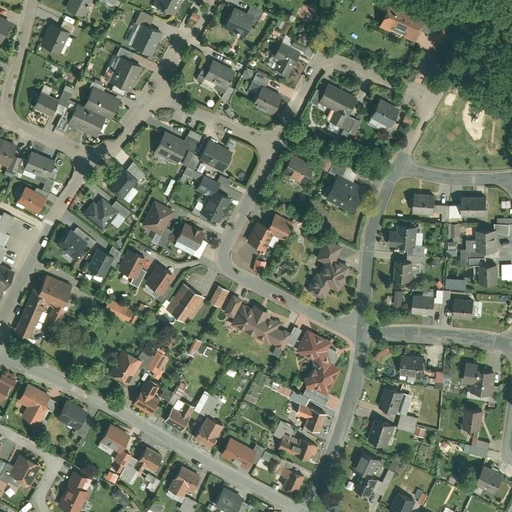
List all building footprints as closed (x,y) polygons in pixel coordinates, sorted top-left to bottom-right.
[(90,0),(67,0),(65,5),(84,14),(90,0)] [(179,0),(156,0),(155,4),(174,13),(179,0)] [(426,17),(390,1),(379,27),(415,43),(426,17)] [(250,4),(245,14),(253,19),(258,21),(263,11),(250,4)] [(200,15),(203,8),(196,5),(192,12),(200,15)] [(234,8),(223,28),(243,38),(253,19),(245,14),(234,8)] [(142,23),(150,27),(154,17),(140,11),(135,21),(142,25),(142,23)] [(0,40),(10,20),(0,15),(0,40)] [(64,18),(61,25),(70,29),(72,30),(75,23),(64,18)] [(275,26),(282,29),(285,23),(278,19),(275,26)] [(61,25),(49,20),(40,42),(60,51),(70,29),(61,25)] [(454,26),(439,20),(432,37),(447,43),(454,26)] [(142,25),(132,46),(150,55),(161,32),(150,27),(142,23),(142,25)] [(284,34),(286,35),(291,26),(285,23),(282,29),(280,32),(284,34)] [(284,34),(280,44),(300,54),(311,60),(316,50),(286,35),(284,34)] [(300,54),(280,44),(273,57),(277,59),(273,69),(288,76),(300,54)] [(120,57),(130,61),(133,53),(120,48),(117,55),(120,57)] [(120,57),(109,81),(114,84),(128,90),(130,91),(141,66),(130,61),(120,57)] [(236,68),(213,57),(202,79),(225,90),(236,68)] [(247,89),(258,95),(263,86),(265,87),(269,79),(256,72),(247,89)] [(93,85),(103,90),(104,86),(87,78),(84,85),(92,89),(93,85)] [(40,89),(48,92),(51,86),(43,82),(40,89)] [(58,97),(57,100),(65,103),(73,86),(65,82),(58,97)] [(357,97),(328,83),(323,93),(318,103),(334,110),(329,121),(341,127),(346,116),(347,117),(357,97)] [(125,97),(128,90),(114,84),(111,91),(125,97)] [(92,89),(84,105),(105,116),(111,118),(120,98),(103,90),(93,85),(92,89)] [(258,95),(252,105),(272,116),(283,96),(265,87),(263,86),(258,95)] [(40,89),(32,105),(51,113),(57,100),(58,97),(48,92),(40,89)] [(317,106),(318,103),(323,93),(315,90),(309,103),(317,106)] [(399,110),(379,100),(370,118),(390,128),(399,110)] [(78,103),(68,123),(95,136),(105,116),(84,105),(78,103)] [(348,133),(355,120),(348,117),(342,130),(348,133)] [(361,123),(355,120),(348,133),(355,136),(361,123)] [(189,130),(184,140),(188,142),(197,146),(201,136),(189,130)] [(184,140),(165,131),(154,154),(177,165),(188,142),(184,140)] [(19,143),(0,134),(0,160),(9,165),(15,151),(19,143)] [(232,152),(209,140),(199,161),(222,172),(232,152)] [(24,155),(18,169),(45,181),(48,175),(56,157),(29,145),(24,155)] [(24,155),(15,151),(9,165),(18,169),(24,155)] [(327,173),(333,161),(320,155),(314,166),(327,173)] [(313,167),(291,156),(283,172),(305,183),(313,167)] [(337,175),(351,182),(357,170),(334,158),(333,161),(327,173),(336,177),(337,175)] [(133,161),(125,170),(138,178),(139,180),(144,173),(133,161)] [(15,175),(18,169),(9,165),(6,171),(15,175)] [(184,173),(200,181),(204,174),(188,166),(184,173)] [(121,167),(106,185),(122,197),(138,178),(125,170),(121,167)] [(55,178),(48,175),(45,181),(43,186),(49,189),(55,178)] [(351,182),(337,175),(336,177),(331,188),(326,198),(325,200),(351,213),(364,188),(351,182)] [(196,190),(208,196),(212,187),(200,181),(196,190)] [(35,187),(27,182),(18,199),(39,210),(48,194),(35,187)] [(37,184),(35,187),(48,194),(50,189),(49,189),(43,186),(37,184)] [(218,222),(230,196),(212,187),(208,196),(200,213),(218,222)] [(436,193),(414,192),(413,211),(434,213),(434,212),(435,207),(436,193)] [(461,208),(461,214),(462,214),(487,215),(487,196),(461,196),(461,197),(461,208)] [(110,222),(118,213),(110,206),(101,199),(96,204),(94,201),(84,213),(103,230),(110,222)] [(116,199),(110,206),(118,213),(110,222),(116,228),(131,212),(116,199)] [(173,211),(154,202),(142,226),(157,233),(162,235),(173,211)] [(435,207),(434,212),(442,212),(442,218),(448,218),(448,216),(462,217),(462,214),(461,214),(461,208),(448,208),(435,207)] [(0,260),(5,250),(2,248),(8,236),(5,235),(13,219),(0,212),(0,260)] [(274,215),(269,227),(275,230),(272,236),(284,241),(292,223),(274,215)] [(420,219),(400,218),(399,224),(394,224),(393,239),(419,240),(420,237),(420,225),(420,219)] [(269,227),(256,221),(246,243),(265,252),(272,236),(275,230),(269,227)] [(502,244),(502,223),(480,223),(480,234),(480,245),(490,244),(502,244)] [(184,226),(176,241),(177,242),(196,252),(202,240),(204,236),(200,234),(202,231),(193,226),(191,229),(184,226)] [(77,228),(72,234),(86,246),(88,248),(93,242),(77,228)] [(68,231),(55,247),(73,261),(86,246),(72,234),(68,231)] [(162,235),(157,233),(152,243),(157,245),(162,235)] [(480,245),(480,234),(469,234),(469,242),(472,242),(472,245),(480,245)] [(208,243),(202,240),(196,252),(193,256),(199,260),(208,243)] [(342,248),(324,240),(315,260),(324,263),(319,275),(313,273),(305,292),(325,300),(329,289),(338,293),(348,267),(336,262),(342,248)] [(193,256),(196,252),(177,242),(175,246),(193,256)] [(472,245),(472,242),(469,242),(464,242),(464,260),(472,259),(472,251),(472,245)] [(111,248),(107,255),(112,258),(109,265),(113,268),(119,253),(111,248)] [(142,257),(127,250),(117,270),(132,277),(136,268),(142,257)] [(107,255),(97,251),(88,270),(103,277),(109,265),(112,258),(107,255)] [(482,258),(490,258),(490,251),(472,251),(472,259),(476,259),(482,258)] [(409,254),(399,253),(397,272),(412,274),(413,255),(409,254)] [(490,258),(482,258),(482,269),(482,277),(500,277),(500,258),(490,258)] [(267,264),(255,261),(252,272),(264,275),(267,264)] [(173,275),(158,264),(145,283),(160,294),(173,275)] [(0,298),(12,272),(0,266),(0,298)] [(146,272),(136,268),(132,277),(128,285),(137,289),(146,272)] [(36,298),(45,302),(55,307),(63,310),(72,288),(46,276),(39,292),(36,298)] [(406,284),(398,283),(397,298),(405,299),(406,284)] [(436,283),(435,290),(438,290),(438,295),(445,296),(447,284),(436,283)] [(204,299),(183,284),(164,310),(186,325),(204,299)] [(447,284),(445,296),(458,297),(458,293),(453,293),(454,284),(447,284)] [(228,291),(218,286),(208,303),(219,309),(228,291)] [(417,288),(415,306),(437,308),(438,295),(438,290),(435,290),(417,288)] [(39,292),(33,290),(14,331),(29,338),(45,302),(36,298),(39,292)] [(478,295),(458,293),(458,297),(456,311),(476,313),(478,295)] [(222,313),(234,319),(241,304),(244,300),(232,294),(222,313)] [(110,301),(105,312),(127,323),(132,312),(110,301)] [(234,319),(231,325),(275,348),(282,352),(286,343),(291,335),(278,328),(280,324),(269,318),(271,313),(254,304),(251,309),(241,304),(234,319)] [(63,310),(55,307),(49,321),(56,324),(63,310)] [(291,335),(286,343),(293,347),(301,331),(294,327),(291,335)] [(200,345),(205,336),(199,332),(194,342),(200,345)] [(312,334),(305,336),(298,349),(314,357),(316,356),(318,363),(315,364),(309,376),(304,378),(307,386),(312,385),(321,389),(329,387),(335,374),(333,366),(338,356),(336,351),(326,346),(328,342),(312,334)] [(212,343),(206,339),(203,345),(209,348),(212,343)] [(146,353),(125,342),(112,366),(132,377),(146,353)] [(161,368),(171,352),(159,344),(154,351),(157,353),(151,363),(161,368)] [(377,358),(382,362),(392,349),(387,345),(377,358)] [(406,347),(403,368),(418,369),(426,371),(426,368),(429,350),(406,347)] [(282,352),(275,348),(271,356),(278,359),(282,352)] [(496,387),(498,366),(482,364),(483,357),(470,355),(467,375),(475,376),(474,385),(493,387),(494,387),(496,387)] [(254,371),(257,365),(251,362),(248,367),(254,371)] [(429,377),(430,369),(426,368),(426,371),(418,369),(417,376),(429,377)] [(4,369),(1,374),(12,380),(16,382),(19,377),(4,369)] [(454,371),(447,370),(446,380),(453,381),(454,371)] [(432,376),(432,382),(445,382),(445,371),(438,371),(438,376),(432,376)] [(0,373),(0,393),(4,396),(12,380),(1,374),(0,373)] [(149,373),(135,396),(154,407),(162,394),(156,390),(162,381),(149,373)] [(54,390),(31,377),(21,395),(30,400),(24,410),(39,418),(54,390)] [(389,380),(382,401),(401,407),(408,386),(389,380)] [(492,394),(493,387),(474,385),(471,384),(470,391),(492,394)] [(290,395),(292,389),(281,385),(279,391),(290,395)] [(312,385),(307,386),(295,390),(309,398),(325,405),(330,394),(321,389),(312,385)] [(199,400),(197,404),(202,407),(202,406),(212,390),(205,386),(198,400),(199,400)] [(212,390),(202,406),(209,410),(210,409),(215,412),(219,407),(215,404),(223,391),(214,386),(212,390)] [(305,406),(309,398),(295,390),(291,398),(305,406)] [(175,401),(167,415),(184,425),(197,404),(199,400),(198,400),(188,394),(182,405),(175,401)] [(67,396),(59,413),(69,418),(77,422),(79,423),(80,424),(87,411),(89,407),(67,396)] [(486,404),(468,402),(466,422),(471,422),(471,424),(479,426),(479,424),(483,424),(486,404)] [(304,425),(318,430),(325,413),(311,407),(310,408),(300,404),(297,413),(307,417),(304,425)] [(402,414),(419,419),(421,412),(405,407),(402,414)] [(209,410),(197,432),(213,441),(227,419),(215,412),(210,409),(209,410)] [(95,416),(87,411),(80,424),(79,423),(78,426),(87,431),(95,416)] [(396,419),(378,413),(370,433),(389,440),(396,419)] [(419,419),(402,414),(400,421),(417,426),(419,419)] [(77,422),(69,418),(66,422),(75,427),(77,422)] [(134,429),(114,418),(104,435),(121,445),(123,447),(126,443),(134,429)] [(429,422),(421,419),(418,429),(425,431),(426,432),(429,422)] [(273,433),(281,437),(282,434),(289,436),(294,427),(284,422),(283,424),(279,421),(273,433)] [(489,453),(493,436),(476,432),(472,448),(489,453)] [(314,444),(300,438),(299,440),(289,436),(282,434),(281,437),(277,447),(308,459),(311,453),(314,454),(317,446),(314,445),(314,444)] [(229,439),(220,456),(246,469),(250,462),(255,453),(252,451),(229,439)] [(165,450),(149,441),(141,455),(137,462),(143,465),(144,466),(148,459),(154,463),(157,464),(165,450)] [(135,449),(126,443),(123,447),(121,445),(116,454),(121,457),(127,461),(134,450),(135,449)] [(254,446),(252,451),(255,453),(250,462),(255,465),(263,450),(254,446)] [(366,467),(367,467),(367,466),(375,450),(366,446),(358,463),(366,467)] [(43,459),(23,447),(16,460),(12,467),(14,468),(20,472),(32,479),(43,459)] [(141,455),(134,450),(127,461),(123,468),(121,470),(132,477),(136,479),(143,465),(137,462),(141,455)] [(392,463),(399,466),(403,455),(396,452),(392,463)] [(12,467),(16,460),(9,457),(1,471),(10,476),(10,475),(14,468),(12,467)] [(127,461),(121,457),(116,464),(123,468),(127,461)] [(284,466),(290,469),(293,463),(282,457),(279,462),(272,459),(268,468),(281,474),(284,466)] [(148,459),(144,466),(150,469),(151,467),(154,463),(148,459)] [(203,471),(184,460),(177,472),(176,471),(171,482),(186,490),(191,482),(196,485),(203,471)] [(507,470),(487,461),(479,478),(486,481),(499,487),(507,470)] [(92,473),(76,465),(70,477),(71,477),(60,499),(80,509),(92,485),(87,482),(92,473)] [(427,468),(421,465),(418,472),(424,474),(427,468)] [(284,466),(281,474),(286,476),(282,485),(296,491),(303,475),(290,469),(284,466)] [(367,467),(366,467),(358,483),(372,490),(380,472),(367,466),(367,467)] [(163,474),(151,467),(150,469),(144,479),(156,486),(163,474)] [(14,468),(10,475),(20,480),(22,477),(20,472),(14,468)] [(120,472),(114,468),(111,473),(117,477),(120,472)] [(0,481),(5,484),(10,476),(1,471),(0,473),(0,481)] [(32,479),(20,472),(22,477),(22,478),(27,480),(32,479)] [(409,511),(418,493),(401,485),(392,505),(406,511),(409,511)] [(124,505),(131,500),(121,487),(114,492),(124,505)] [(201,496),(189,490),(182,503),(194,510),(201,496)] [(241,498),(222,490),(214,507),(223,511),(234,511),(239,503),(241,498)] [(167,500),(157,494),(152,503),(162,509),(167,500)] [(208,503),(202,500),(198,507),(205,510),(208,503)] [(243,511),(246,506),(239,503),(234,511),(243,511)]
